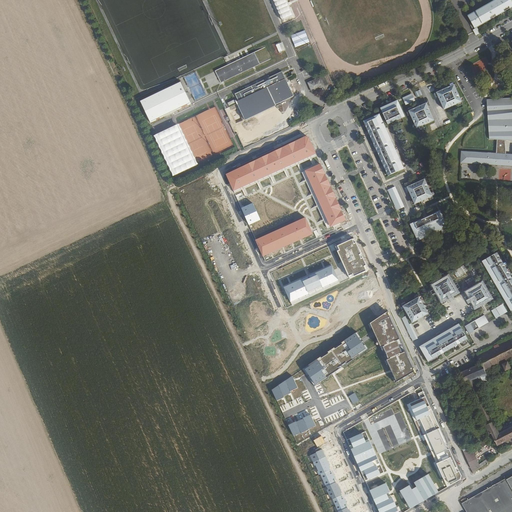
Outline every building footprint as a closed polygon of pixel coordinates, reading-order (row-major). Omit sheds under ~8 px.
[(272,0),(281,20),(285,18),(291,16),(291,17),(294,16),(286,0),(272,0)] [(511,0),(508,2),(507,0),(497,0),(495,2),(498,7),(494,9),(491,4),(481,9),(484,15),(480,17),(477,11),(467,17),(471,24),(470,25),(476,36),(480,34),(477,28),(475,29),(473,27),(481,22),(482,24),(490,20),(489,18),(495,15),(496,17),(504,12),(503,10),(509,7),(510,9),(511,7),(511,0)] [(282,42),(275,45),(279,53),(286,50),(282,42)] [(254,53),(215,71),(221,83),(260,65),(255,53),(254,53)] [(474,74),(489,68),(485,58),(470,64),(474,74)] [(234,93),(238,101),(266,88),(274,105),(292,97),(281,71),(245,88),(238,92),(234,93)] [(308,83),(311,91),(327,85),(322,74),(314,78),(315,80),(308,83)] [(181,82),(139,102),(150,126),(193,106),(181,82)] [(462,102),(454,84),(436,92),(444,110),(462,102)] [(237,106),(244,121),(274,106),(274,105),(266,88),(238,101),(235,102),(236,104),(237,106)] [(505,140),(511,140),(511,100),(487,103),(489,139),(497,139),(505,140)] [(395,101),(380,108),(387,122),(404,114),(402,110),(399,111),(395,101)] [(409,111),(416,128),(434,120),(426,103),(409,111)] [(363,121),(388,176),(390,174),(367,122),(381,116),(379,113),(363,121)] [(404,114),(387,122),(388,124),(405,117),(404,114)] [(367,122),(390,174),(404,168),(381,116),(367,122)] [(178,124),(153,136),(173,176),(197,165),(178,124)] [(225,174),(233,191),(316,153),(308,136),(225,174)] [(496,153),(506,154),(505,140),(497,139),(496,153)] [(461,151),(460,163),(511,166),(511,154),(506,154),(496,153),(461,151)] [(320,163),(304,170),(330,227),(346,220),(320,163)] [(460,173),(459,186),(473,186),(474,176),(464,175),(464,173),(460,173)] [(424,179),(416,182),(407,187),(414,204),(432,196),(424,179)] [(389,189),(396,205),(398,209),(404,207),(395,187),(389,189)] [(253,202),(241,207),(249,225),(261,219),(253,202)] [(417,241),(448,227),(440,210),(438,211),(444,226),(418,237),(412,223),(410,224),(417,241)] [(418,237),(444,226),(438,211),(412,223),(418,237)] [(263,257),(313,234),(305,217),(255,240),(263,257)] [(353,244),(351,239),(337,246),(339,250),(336,251),(348,276),(352,275),(353,277),(366,271),(364,266),(366,265),(363,258),(361,259),(359,254),(361,253),(356,242),(353,244)] [(511,278),(497,252),(494,253),(511,283),(511,309),(510,311),(511,313),(511,312),(511,278)] [(511,283),(494,253),(481,261),(510,311),(511,309),(511,283)] [(291,283),(283,286),(290,302),(339,280),(332,265),(324,268),(309,275),(291,283)] [(448,275),(432,285),(436,293),(453,283),(448,275)] [(482,282),(474,287),(483,303),(491,298),(482,282)] [(458,292),(453,283),(436,293),(441,301),(458,292)] [(474,287),(465,292),(475,308),(483,303),(474,287)] [(419,296),(402,306),(407,314),(423,304),(419,296)] [(423,304),(407,314),(412,323),(428,313),(423,304)] [(502,304),(491,310),(495,318),(506,311),(502,304)] [(391,371),(396,381),(414,371),(387,312),(370,323),(391,371)] [(464,326),(469,333),(488,322),(484,314),(464,326)] [(405,316),(401,318),(413,342),(418,340),(411,325),(410,326),(405,316)] [(421,345),(428,358),(466,336),(458,323),(421,345)] [(359,354),(366,349),(356,333),(341,342),(342,344),(335,348),(334,347),(327,352),(328,353),(321,358),(321,357),(308,365),(309,366),(305,369),(315,385),(341,368),(360,355),(359,354)] [(419,346),(422,352),(428,362),(467,339),(466,336),(428,358),(421,345),(419,346)] [(477,355),(481,364),(470,369),(463,372),(460,373),(464,383),(465,383),(484,426),(493,422),(477,386),(510,368),(511,367),(509,361),(510,361),(511,359),(511,336),(498,344),(477,355)] [(292,376),(271,389),(276,401),(284,397),(284,396),(291,393),(291,391),(298,388),(292,376)] [(355,393),(349,396),(353,404),(359,401),(355,393)] [(429,405),(427,407),(424,401),(421,399),(410,403),(417,420),(420,419),(439,462),(436,463),(447,487),(460,479),(461,476),(449,449),(447,450),(445,444),(446,443),(429,405)] [(311,414),(303,418),(303,419),(308,429),(316,426),(314,422),(311,414)] [(308,429),(303,419),(296,422),(301,433),(308,430),(308,429)] [(296,421),(288,425),(293,437),(301,433),(296,422),(296,421)] [(511,427),(498,434),(493,422),(484,426),(488,435),(490,434),(496,446),(511,437),(511,427)] [(366,442),(362,433),(350,438),(354,448),(351,449),(362,475),(365,474),(367,480),(380,474),(376,465),(374,466),(372,461),(377,459),(369,441),(366,442)] [(321,436),(313,440),(317,447),(325,443),(321,436)] [(350,511),(322,449),(309,455),(314,467),(316,466),(318,471),(317,471),(319,475),(320,475),(326,487),(327,487),(328,489),(326,490),(330,497),(331,497),(337,511),(350,511)] [(463,453),(472,473),(479,468),(471,449),(463,453)] [(439,493),(428,474),(414,483),(416,486),(412,489),(410,485),(399,491),(410,509),(439,493)] [(511,511),(511,476),(506,480),(505,479),(461,503),(466,511),(511,511)] [(370,490),(379,511),(399,511),(392,497),(389,499),(386,494),(390,492),(386,483),(370,490)]
